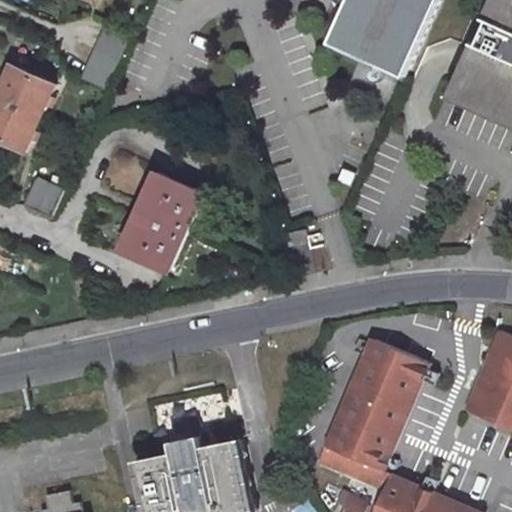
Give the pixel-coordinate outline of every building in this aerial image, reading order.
[(331,0),(333,4),(334,0),(343,0),(347,2),(329,39),(402,72),(435,0),(331,0)] [(449,93),(511,122),(511,0),(492,0),(486,14),(491,16),(479,40),(475,38),(449,93)] [(129,41),(103,28),(78,80),(106,91),(129,41)] [(8,65),(0,84),(0,140),(24,151),(54,84),(8,65)] [(158,161),(124,240),(181,266),(213,186),(158,161)] [(63,187),(37,175),(24,203),(50,214),(63,187)] [(285,248),(310,242),(307,229),(282,236),(285,248)] [(511,336),(496,328),(460,407),(511,431),(511,336)] [(417,360),(365,335),(319,443),(314,440),(308,459),(375,487),(365,511),(467,511),(375,474),(377,469),(371,465),(417,360)] [(246,511),(230,433),(193,440),(180,430),(169,432),(162,446),(126,452),(137,511),(246,511)] [(80,511),(79,507),(70,508),(68,495),(43,500),(45,511),(80,511)]
